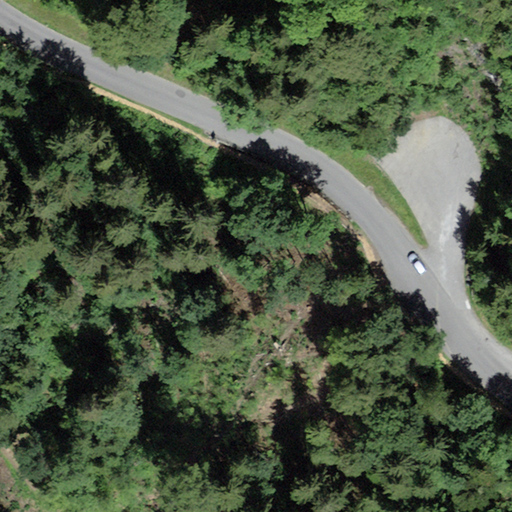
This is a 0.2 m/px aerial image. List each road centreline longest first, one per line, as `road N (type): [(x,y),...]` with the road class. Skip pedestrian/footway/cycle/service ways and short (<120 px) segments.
road 1 (tertiary): [(458,331),(339,180),(0,19)]
road 2 (unclassified): [(458,331),(458,287),(430,148)]
